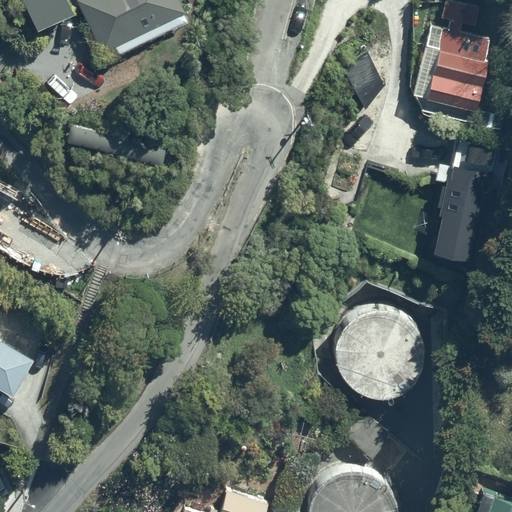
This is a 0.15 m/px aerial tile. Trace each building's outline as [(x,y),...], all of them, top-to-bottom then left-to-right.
[(28,0),(38,17),(68,0),(28,0)] [(81,0),(89,15),(80,19),(92,46),(108,38),(112,48),(189,14),(182,0),(81,0)] [(443,0),(440,16),(440,17),(449,19),(447,28),(429,24),(412,91),(475,107),(490,46),(485,45),(487,37),(458,30),(460,21),(473,24),(477,6),(450,0),(443,0)] [(71,117),(67,134),(160,157),(164,139),(71,117)] [(486,165),(453,156),(450,169),(446,168),(439,202),(442,203),(432,245),(468,252),(470,243),(475,244),(481,220),(476,219),(481,194),(486,195),(490,177),(483,176),(486,165)] [(426,364),(431,349),(430,334),(425,319),(415,307),(402,299),(387,295),(372,296),(357,302),(345,313),(337,327),(334,343),(337,359),(345,374),(357,384),(372,390),(389,391),(404,386),(417,377),(426,364)] [(0,379),(13,387),(35,349),(0,329),(0,379)] [(390,425),(355,399),(338,420),(373,447),(390,425)] [(404,511),(405,511),(404,496),(399,481),(389,469),(377,461),(362,457),(346,458),(332,464),(320,474),(311,489),(309,505),(309,511),(404,511)] [(468,511),(511,511),(511,480),(483,469),(468,511)] [(183,499),(178,511),(293,511),(297,501),(275,495),(269,511),(261,511),(268,493),(226,480),(217,509),(183,499)]
